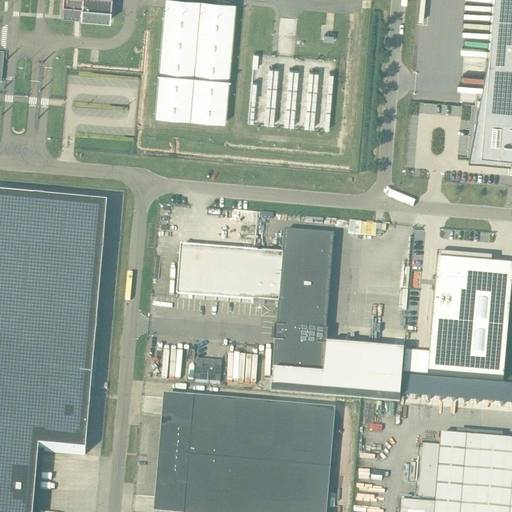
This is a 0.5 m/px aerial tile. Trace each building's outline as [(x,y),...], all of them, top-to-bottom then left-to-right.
[(62,0),(62,16),(110,20),(111,0),(62,0)] [(477,111),(473,154),(509,157),(510,157),(510,156),(510,152),(511,151),(511,0),(492,0),(490,34),(484,102),(483,112),(477,111)] [(235,14),(164,8),(155,116),(225,122),(235,14)] [(272,93),(281,93),(280,106),(267,105),(267,109),(256,108),(255,123),(330,129),(334,78),(332,64),(331,69),(327,69),(327,65),(325,65),(321,65),(316,66),(317,69),(315,69),(314,63),(306,65),(305,70),(290,68),(289,85),(279,87),(295,88),(272,93)] [(33,201),(0,198),(0,511),(32,511),(38,451),(85,455),(88,415),(89,415),(90,405),(89,405),(95,336),(96,336),(97,326),(96,325),(102,256),(103,256),(104,246),(103,246),(106,207),(43,202),(44,201),(33,200),(33,201)] [(334,237),(284,233),(282,257),(181,249),(181,248),(180,248),(176,298),(177,299),(177,298),(264,305),(265,303),(274,304),(274,306),(278,306),(276,329),(274,329),(274,331),(276,331),(275,342),(273,342),(273,344),(275,344),(272,374),(322,378),(325,348),(326,348),(327,346),(325,346),(325,335),(328,335),(328,333),(326,333),(334,237)] [(405,353),(403,375),(503,383),(503,381),(508,320),(511,273),(511,269),(491,268),(492,260),(468,258),(468,261),(462,261),(459,260),(459,257),(437,255),(435,279),(435,286),(429,355),(405,353)] [(407,399),(511,405),(511,384),(408,378),(407,399)] [(162,444),(161,449),(160,454),(160,459),(160,464),(160,470),(161,476),(162,481),(164,486),(185,488),(183,511),(326,511),(335,412),(191,399),(193,400),(191,430),(169,428),(167,433),(164,438),(162,444)] [(511,511),(511,442),(440,437),(439,447),(419,445),(414,504),(399,503),(398,511),(511,511)]
